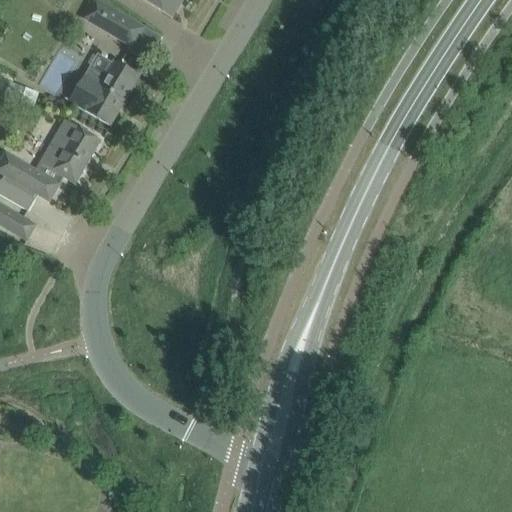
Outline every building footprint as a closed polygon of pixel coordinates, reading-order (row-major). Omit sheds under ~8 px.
[(84,20),(133,49),(145,29),(96,0),(84,20)] [(141,0),(171,19),(183,0),(141,0)] [(110,127),(139,77),(122,67),(114,62),(103,81),(90,73),(82,88),(87,91),(77,108),(110,127)] [(32,108),(37,95),(11,85),(6,98),(32,108)] [(101,142),(84,132),(76,128),(65,122),(40,165),(75,186),(101,142)] [(59,186),(42,175),(5,154),(0,162),(0,174),(5,177),(0,184),(0,195),(27,212),(37,196),(49,203),(59,186)] [(35,227),(18,217),(0,206),(0,226),(26,242),(35,227)] [(481,295),(511,301),(511,230),(495,227),(481,295)]
